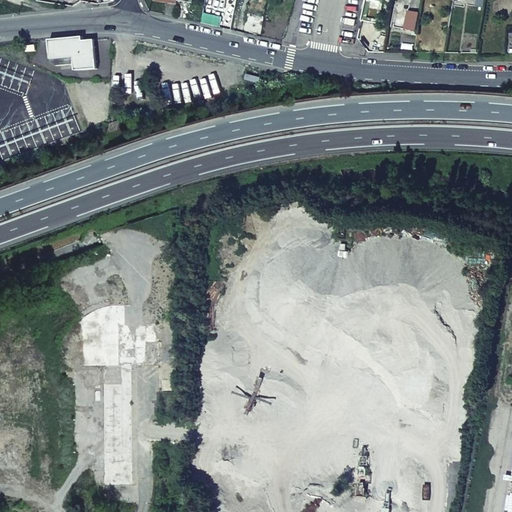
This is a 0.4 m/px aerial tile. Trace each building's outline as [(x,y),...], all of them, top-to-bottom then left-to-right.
[(422,13),(410,12),(407,31),(420,32),(422,13)] [(98,70),(96,41),(90,41),(84,42),(84,37),(50,41),(50,43),(52,54),(52,60),(56,60),(75,58),(76,65),(77,72),(98,70)] [(52,54),(50,43),(44,44),(41,48),(41,52),(45,55),(52,54)] [(58,67),(76,65),(75,58),(56,60),(57,66),(58,67)] [(178,403),(178,387),(170,387),(170,403),(178,403)]
